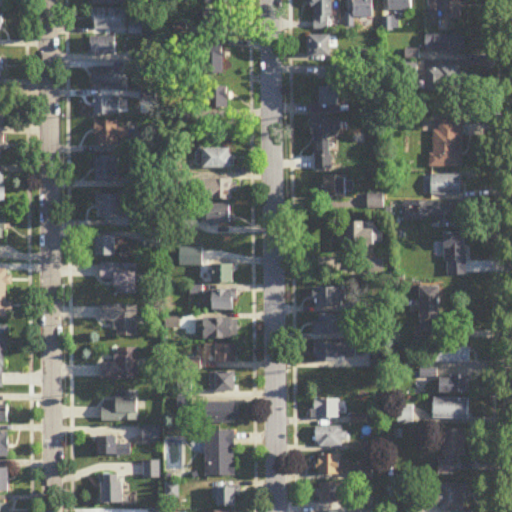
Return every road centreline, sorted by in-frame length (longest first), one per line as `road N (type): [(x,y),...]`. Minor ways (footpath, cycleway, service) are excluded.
road 1 (residential): [(274,511),(268,0)]
road 2 (residential): [(53,511),(47,0)]
